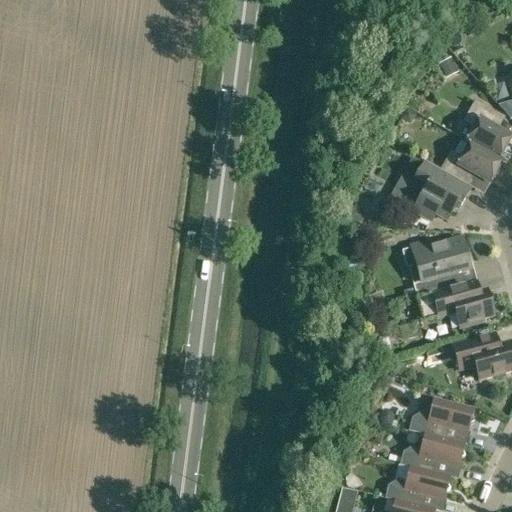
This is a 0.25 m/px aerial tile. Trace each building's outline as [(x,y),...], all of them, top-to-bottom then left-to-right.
[(498,161),(499,161),(511,138),(491,127),(498,115),(474,101),(463,122),(474,128),(465,143),(469,145),(498,161)] [(469,145),(461,159),(450,153),(440,172),(463,185),(469,174),(489,186),(502,163),(499,161),(498,161),(469,145)] [(471,189),(463,185),(440,172),(425,163),(417,177),(407,170),(395,188),(407,196),(403,204),(396,201),(396,202),(431,222),(435,215),(447,222),(457,204),(461,207),(471,189)] [(416,299),(451,290),(447,278),(470,272),(461,240),(431,249),(429,243),(411,249),(420,284),(413,286),(416,299)] [(479,282),(451,290),(416,299),(423,323),(455,314),(459,329),(480,324),(480,321),(493,318),(486,293),(482,294),(479,282)] [(477,340),(452,347),(459,372),(474,368),(479,382),(511,373),(511,353),(510,345),(481,353),(477,340)] [(443,441),(443,440),(445,433),(450,430),(466,434),(468,427),(473,424),(470,419),(472,411),(434,401),(430,416),(421,413),(411,419),(408,432),(424,436),(443,441)] [(443,441),(424,436),(421,450),(412,448),(402,454),(399,467),(409,470),(409,469),(434,475),(435,468),(441,464),(457,469),(459,461),(464,458),(461,453),(463,446),(443,440),(443,441)] [(409,469),(409,470),(406,483),(397,481),(387,486),(384,500),(395,502),(419,508),(419,507),(421,501),(426,497),(443,502),(445,494),(450,491),(447,486),(449,478),(434,475),(409,469)] [(419,508),(395,502),(392,511),(433,511),(434,511),(419,507),(419,508)]
